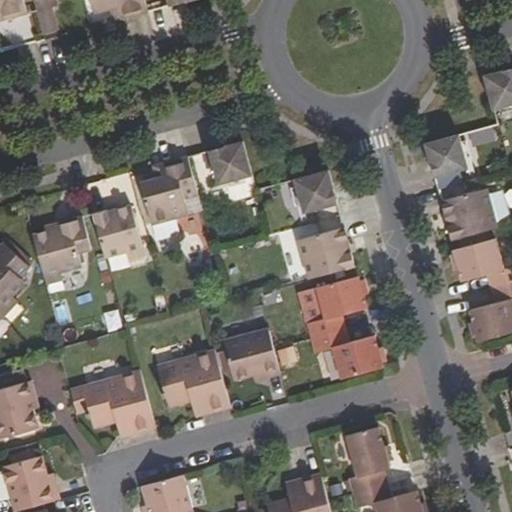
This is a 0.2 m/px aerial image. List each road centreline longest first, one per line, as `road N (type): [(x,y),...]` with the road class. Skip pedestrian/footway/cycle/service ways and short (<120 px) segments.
road 1 (residential): [(438,379),(105,468),(116,511)]
road 2 (residential): [(0,163),(282,86)]
road 3 (tertiary): [(438,379),(366,112)]
road 4 (residential): [(264,24),(0,97)]
road 5 (tertiary): [(473,511),(438,379)]
